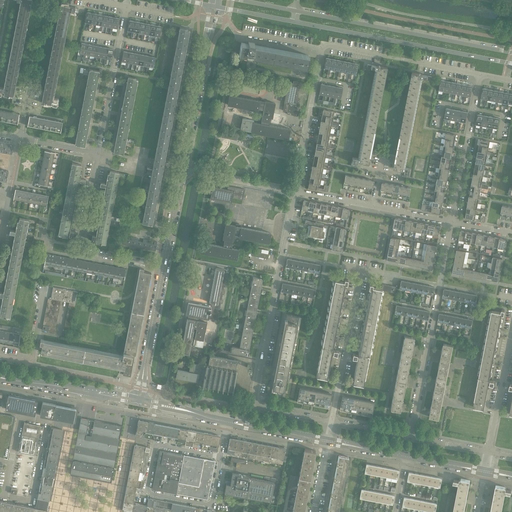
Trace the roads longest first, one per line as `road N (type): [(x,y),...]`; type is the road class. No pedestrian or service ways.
road 1 (residential): [(331,421),(250,407),(289,191)]
road 2 (residential): [(220,456),(155,444),(145,493),(210,505),(219,466)]
road 3 (secondary): [(293,22),(511,64)]
road 4 (residential): [(409,437),(452,220)]
road 5 (secondary): [(511,52),(295,11)]
road 6 (residential): [(163,266),(80,251),(97,153)]
road 7 (residential): [(182,170),(214,6)]
road 8 (residential): [(320,49),(480,74)]
road 9 (residential): [(359,269),(331,421)]
road 10 (residential): [(452,220),(480,74)]
road 11 (residential): [(289,191),(320,49)]
road 12 (tertiary): [(0,380),(139,404)]
road 13 (tertiary): [(139,398),(0,375)]
road 14 (residential): [(139,398),(163,266)]
road 15 (residential): [(511,328),(489,452)]
